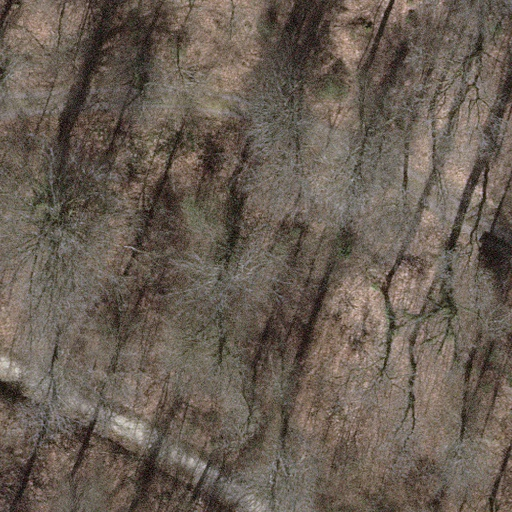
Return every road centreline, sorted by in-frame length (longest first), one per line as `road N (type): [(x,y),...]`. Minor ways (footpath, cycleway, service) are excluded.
road 1 (track): [(0,102),(200,92),(350,138),(511,251)]
road 2 (track): [(0,362),(259,511)]
